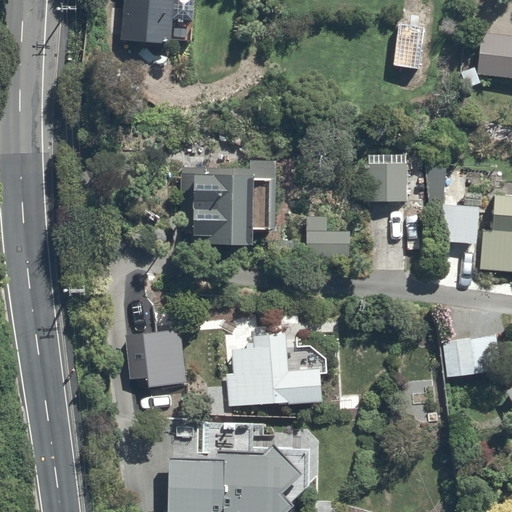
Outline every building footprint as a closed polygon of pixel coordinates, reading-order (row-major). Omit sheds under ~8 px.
[(122,0),(120,45),(174,49),(175,43),(191,44),(193,0),(122,0)] [(511,37),(482,35),(478,78),(511,81),(511,37)] [(408,156),(370,156),(370,167),(366,167),(367,204),(408,204),(408,156)] [(252,172),(182,170),(181,250),(255,251),(255,234),(275,235),(277,165),(253,164),(252,172)] [(445,208),(446,169),(429,169),(428,216),(444,216),(443,247),(478,247),(479,208),(445,208)] [(511,199),(495,198),(493,234),(484,234),(482,273),(511,275),(511,199)] [(327,220),(308,220),(308,258),(351,258),(351,234),(327,234),(327,220)] [(156,368),(150,296),(127,298),(133,370),(156,368)] [(500,375),(498,337),(433,341),(436,379),(500,375)] [(313,351),(288,351),(288,338),(254,339),(254,344),(248,344),(248,351),(234,352),(234,376),(227,376),(227,408),(322,407),(322,377),(329,377),(329,360),(313,351)] [(217,461),(169,460),(167,511),(293,511),(295,511),(292,508),(311,490),(310,454),(279,455),(274,450),(266,457),(217,456),(217,461)]
